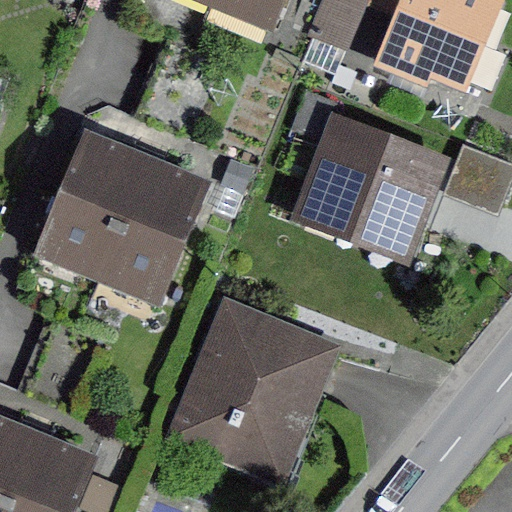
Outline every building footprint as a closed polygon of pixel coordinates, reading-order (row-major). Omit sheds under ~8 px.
[(307,0),(187,0),(290,43),(307,0)] [(511,0),(370,0),(368,6),(405,20),(386,66),(475,102),(511,12),(511,0)] [(197,183),(213,150),(102,95),(86,127),(197,183)] [(450,173),(328,122),(289,216),(411,267),(450,173)] [(200,189),(87,143),(36,268),(149,314),(200,189)] [(504,213),(511,188),(511,158),(467,144),(450,195),(504,213)] [(341,347),(230,301),(174,438),(285,483),(341,347)] [(69,511),(93,457),(0,419),(0,511),(69,511)]
